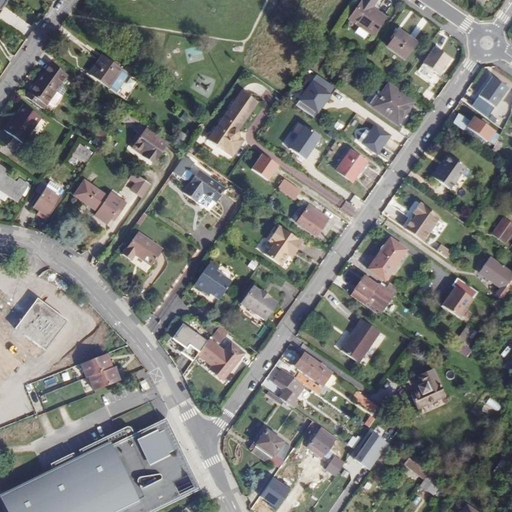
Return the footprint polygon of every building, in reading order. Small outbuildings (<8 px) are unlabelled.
[(373,36),(385,17),(362,1),(349,20),(373,36)] [(19,24),(7,15),(3,20),(15,29),(19,24)] [(387,47),(405,60),(417,43),(399,30),(387,47)] [(444,67),(450,59),(434,48),(423,64),(438,75),(440,77),(446,68),(444,67)] [(89,74),(110,89),(123,69),(103,55),(89,74)] [(51,63),(37,83),(34,86),(29,93),(47,105),(48,104),(54,108),(63,96),(56,91),(68,75),(51,63)] [(302,99),(322,108),(333,85),(313,76),(302,99)] [(394,123),(403,110),(406,113),(413,102),(388,85),(381,94),(372,107),(394,123)] [(480,92),(482,101),(504,97),(503,88),(480,92)] [(238,132),(259,103),(243,91),(208,139),(233,157),(244,140),(239,137),(238,132)] [(381,94),(378,92),(369,105),(372,107),(381,94)] [(504,97),(482,101),(485,116),(488,115),(487,113),(507,109),(504,97)] [(14,116),(4,130),(23,143),(41,117),(24,105),(15,117),(14,116)] [(406,113),(403,110),(394,123),(397,125),(406,113)] [(466,128),(487,142),(495,132),(473,117),(470,123),(458,116),(453,124),(464,130),(466,128)] [(335,119),(331,125),(340,130),(343,125),(335,119)] [(303,161),(320,137),(300,123),(284,147),(303,161)] [(377,155),(391,136),(375,125),(369,132),(361,144),(377,155)] [(102,144),(109,134),(100,128),(94,138),(102,144)] [(154,163),(168,144),(146,128),(132,148),(154,163)] [(369,132),(365,129),(357,141),(361,144),(369,132)] [(93,152),(80,144),(73,155),(86,163),(93,152)] [(350,151),(336,172),(348,180),(354,172),(358,175),(366,162),(350,151)] [(117,166),(104,156),(94,170),(108,179),(117,166)] [(432,177),(450,190),(465,167),(449,156),(444,164),(441,169),(438,167),(432,177)] [(189,172),(196,164),(188,158),(177,174),(182,178),(187,170),(189,172)] [(0,188),(10,195),(19,200),(29,184),(20,178),(17,183),(6,175),(9,171),(0,165),(0,188)] [(226,189),(199,170),(183,193),(196,202),(203,193),(216,202),(226,189)] [(358,175),(354,172),(348,180),(352,183),(358,175)] [(130,173),(127,179),(133,182),(128,191),(142,198),(150,184),(130,173)] [(309,188),(291,175),(286,183),(290,185),(288,189),(302,198),(309,188)] [(108,197),(85,181),(74,195),(98,211),(95,215),(108,224),(111,220),(116,213),(119,216),(126,205),(110,193),(108,197)] [(10,195),(0,188),(0,197),(6,201),(10,195)] [(48,218),(60,199),(45,189),(32,208),(39,212),(37,215),(45,220),(47,217),(48,218)] [(403,205),(420,216),(426,207),(409,195),(403,205)] [(297,223),(316,237),(328,220),(308,206),(297,223)] [(116,213),(111,220),(114,223),(119,216),(116,213)] [(505,244),(511,233),(511,224),(503,218),(492,234),(505,244)] [(303,242),(278,226),(268,242),(270,243),(263,254),(281,266),(288,256),(291,251),(296,253),(303,242)] [(135,255),(151,267),(162,250),(137,233),(122,255),(131,261),(135,255)] [(384,281),(406,250),(389,239),(376,258),(368,270),(384,281)] [(437,244),(434,253),(447,257),(450,249),(437,244)] [(376,258),(372,255),(364,267),(368,270),(376,258)] [(479,273),(500,288),(495,296),(501,299),(510,287),(511,288),(511,273),(489,258),(479,273)] [(210,262),(194,285),(202,291),(204,289),(211,294),(220,300),(232,283),(216,271),(218,268),(210,262)] [(376,286),(364,277),(351,295),(380,316),(394,296),(377,284),(376,286)] [(456,278),(438,306),(458,319),(476,292),(456,278)] [(401,291),(389,283),(385,289),(397,297),(401,291)] [(240,304),(265,321),(277,304),(271,299),(271,298),(260,291),(253,286),(240,304)] [(68,321),(37,299),(15,329),(45,351),(68,321)] [(379,332),(361,320),(340,351),(358,363),(379,332)] [(477,333),(467,325),(457,339),(468,346),(477,333)] [(345,331),(334,346),(338,349),(349,334),(345,331)] [(243,352),(229,342),(223,353),(207,340),(198,353),(213,365),(209,370),(222,380),(228,372),(226,370),(229,367),(231,368),(243,352)] [(511,346),(507,343),(497,355),(503,359),(511,347),(511,346)] [(97,390),(120,381),(116,371),(114,367),(112,368),(108,359),(106,354),(83,363),(89,377),(91,376),(97,390)] [(294,367),(322,387),(323,386),(332,374),(303,354),(294,367)] [(282,400),(291,407),(294,409),(299,404),(295,401),(305,386),(282,370),(275,379),(288,388),(284,394),(280,399),(282,400)] [(421,391),(411,395),(417,409),(445,397),(433,370),(419,375),(423,385),(419,387),(421,391)] [(337,377),(332,374),(323,386),(329,390),(337,377)] [(288,388),(275,379),(272,383),(281,390),(280,391),(284,394),(288,388)] [(280,399),(269,391),(266,395),(279,404),(282,400),(280,399)] [(382,409),(357,391),(352,397),(377,415),(382,409)] [(312,422),(307,418),(302,425),(307,428),(312,422)] [(135,511),(150,505),(151,507),(173,496),(165,478),(177,472),(177,470),(182,468),(161,422),(133,435),(113,444),(109,436),(77,451),(78,455),(74,457),(72,453),(48,465),(52,473),(6,494),(14,511),(135,511)] [(130,428),(128,428),(109,436),(113,444),(133,435),(130,428)] [(292,450),(266,431),(251,452),(267,464),(269,462),(272,458),(273,459),(274,458),(283,464),(292,450)] [(309,445),(324,456),(328,450),(333,443),(318,432),(309,445)] [(368,471),(387,444),(370,432),(351,459),(368,471)] [(347,445),(354,449),(361,439),(357,437),(355,439),(352,437),(347,445)] [(322,459),(324,457),(324,456),(309,445),(306,448),(322,459)] [(353,450),(345,445),(336,458),(344,463),(353,450)] [(328,450),(324,456),(324,457),(327,460),(332,453),(328,450)] [(344,463),(336,458),(334,457),(324,471),(334,477),(344,463)] [(283,464),(274,458),(273,459),(272,458),(269,462),(279,469),(283,464)] [(443,482),(429,473),(420,486),(434,495),(443,482)] [(14,511),(6,494),(0,496),(0,497),(7,511),(14,511)]
